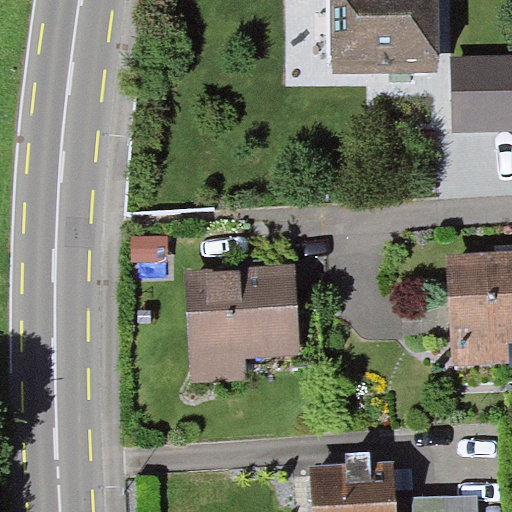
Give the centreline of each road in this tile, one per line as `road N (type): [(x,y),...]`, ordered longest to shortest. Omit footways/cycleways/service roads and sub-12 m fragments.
road 1 (primary): [(84,0),(58,227),(61,511)]
road 2 (residential): [(511,209),(228,224)]
